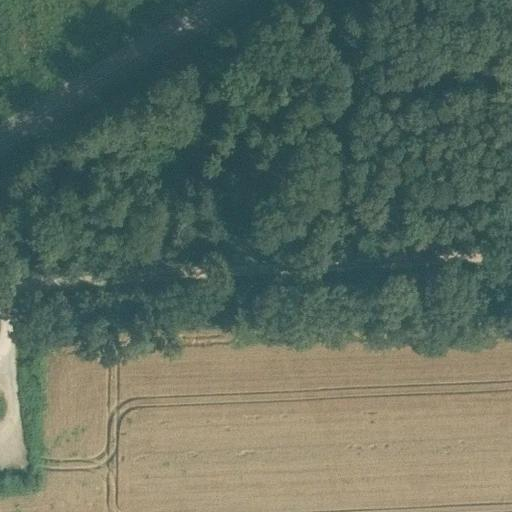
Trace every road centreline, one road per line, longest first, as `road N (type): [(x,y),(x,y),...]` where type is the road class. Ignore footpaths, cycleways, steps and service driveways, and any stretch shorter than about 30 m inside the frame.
road 1 (track): [(5,289),(511,249)]
road 2 (secondary): [(0,141),(223,0)]
